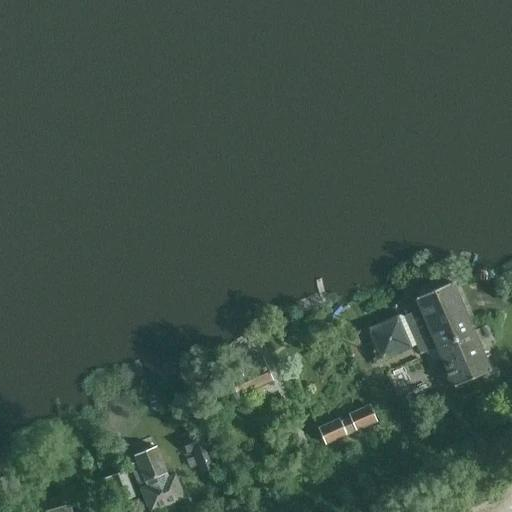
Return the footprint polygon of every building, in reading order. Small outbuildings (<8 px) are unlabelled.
[(475,330),(454,283),(419,298),(424,309),(408,316),(410,321),(403,323),(400,317),(370,329),(383,360),(413,348),(411,344),(418,341),(423,353),(438,347),(475,330)] [(492,370),(475,330),(438,347),(456,386),(492,370)] [(275,380),(267,362),(231,378),(239,396),(275,380)] [(379,421),(373,408),(351,417),(357,430),(379,421)] [(348,434),(342,421),(321,431),(327,444),(348,434)] [(199,464),(203,473),(216,467),(202,431),(183,439),(188,453),(194,450),(196,457),(189,460),(192,467),(199,464)] [(125,470),(125,472),(115,477),(114,475),(106,478),(116,503),(136,496),(126,470),(125,470)] [(185,497),(180,484),(176,485),(174,480),(144,491),(152,511),(182,501),(181,498),(185,497)]
